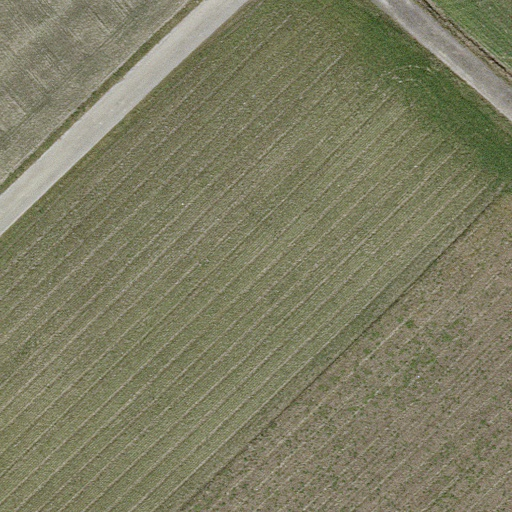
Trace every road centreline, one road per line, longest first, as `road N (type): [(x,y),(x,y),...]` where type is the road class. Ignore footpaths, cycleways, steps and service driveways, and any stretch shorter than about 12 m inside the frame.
road 1 (track): [(244,0),(0,227)]
road 2 (track): [(408,0),(511,89)]
